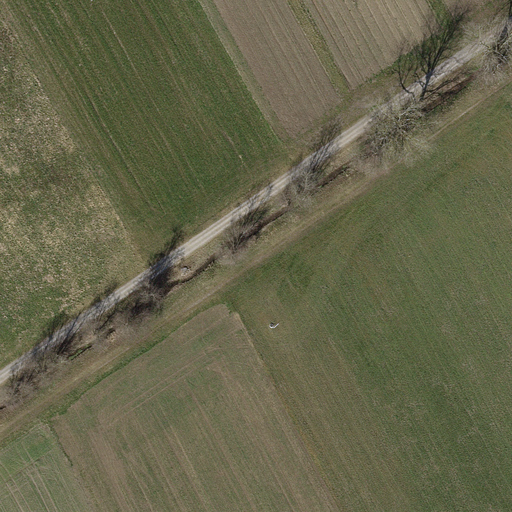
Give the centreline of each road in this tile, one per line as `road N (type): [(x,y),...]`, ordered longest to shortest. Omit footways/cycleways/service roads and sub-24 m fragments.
road 1 (track): [(511,83),(0,441)]
road 2 (track): [(0,380),(511,23)]
